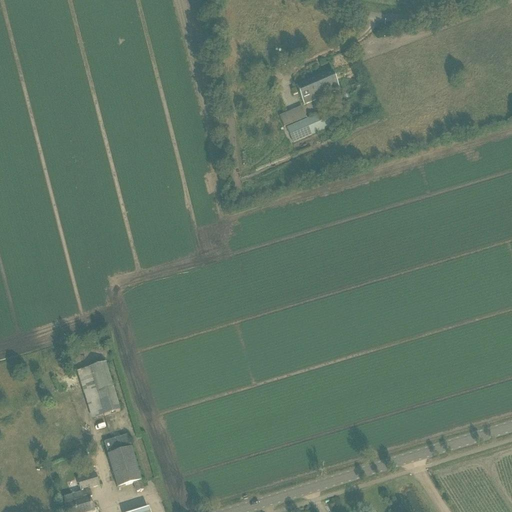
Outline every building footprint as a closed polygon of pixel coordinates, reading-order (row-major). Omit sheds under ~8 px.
[(340,90),(332,72),(314,79),(322,97),(340,90)] [(322,97),(314,79),(296,87),(304,105),(322,97)] [(338,101),(332,104),(336,112),(342,109),(338,101)] [(334,125),(330,116),(327,110),(286,128),(293,143),(334,125)] [(89,369),(104,416),(120,411),(105,364),(89,369)] [(104,443),(114,477),(118,489),(134,484),(136,492),(144,490),(127,436),(104,443)] [(90,489),(99,486),(95,474),(95,475),(93,468),(83,471),(85,477),(77,480),(81,491),(84,499),(65,505),(67,511),(91,511),(94,511),(89,498),(92,497),(90,489)]
